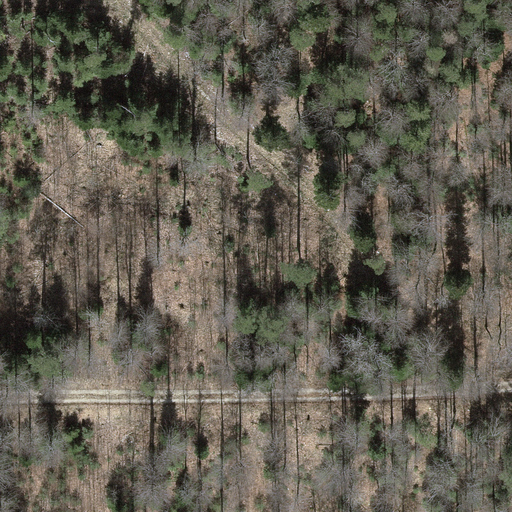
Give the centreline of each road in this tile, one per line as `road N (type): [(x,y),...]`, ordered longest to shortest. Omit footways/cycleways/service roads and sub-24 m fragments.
road 1 (track): [(511,373),(399,279),(217,104),(134,0)]
road 2 (track): [(0,408),(342,395),(511,379)]
